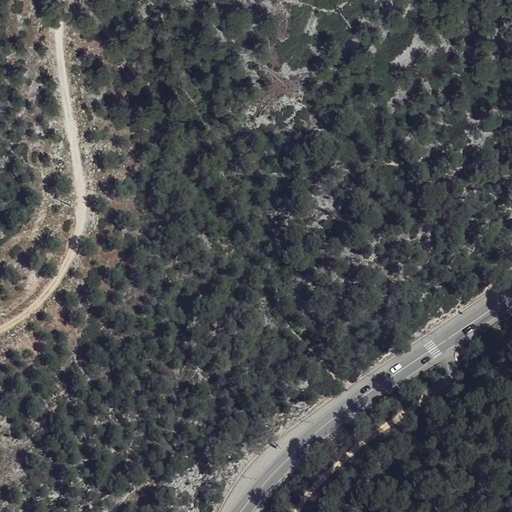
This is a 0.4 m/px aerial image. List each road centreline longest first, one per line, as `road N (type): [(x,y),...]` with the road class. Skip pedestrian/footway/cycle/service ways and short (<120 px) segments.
road 1 (track): [(52,0),(52,79),(69,142),(74,224),(49,284),(0,326)]
road 2 (secondary): [(241,511),(335,410),(511,295)]
road 3 (track): [(297,511),(348,455),(450,377),(454,357),(443,342)]
